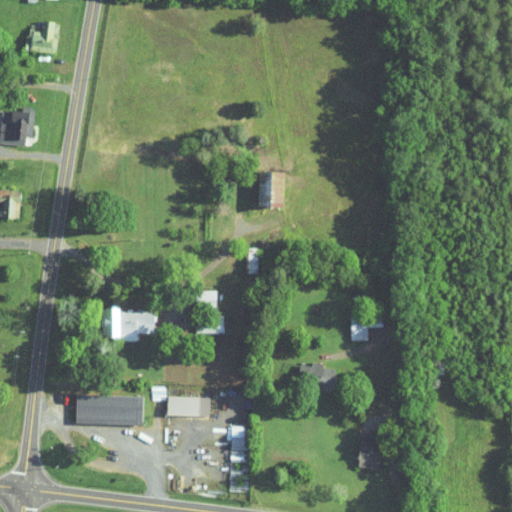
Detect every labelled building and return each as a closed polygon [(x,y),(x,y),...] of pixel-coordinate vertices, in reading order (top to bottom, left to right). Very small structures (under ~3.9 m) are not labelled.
[(15,43),(41,46),(45,14),(31,13),(30,24),(17,23),(15,43)] [(273,165),(248,164),(247,198),(272,199),(273,165)] [(0,210),(8,211),(9,182),(0,182),(0,210)] [(234,266),(246,266),(246,240),(234,240),(234,266)] [(205,284),(183,284),(183,295),(193,295),(193,301),(205,301),(205,284)] [(143,326),(142,303),(108,303),(108,300),(94,300),(94,333),(125,333),(125,326),(143,326)] [(356,333),(356,321),(370,320),(370,308),(338,309),(339,334),(356,333)] [(289,357),(285,376),(321,383),(325,361),(299,356),(299,359),(289,357)] [(153,381),(140,380),(140,396),(152,396),(153,381)] [(64,415),(131,417),(132,389),(65,387),(64,415)] [(155,408),(198,409),(198,390),(156,389),(155,408)] [(348,427),(347,461),(368,462),(369,428),(348,427)]
